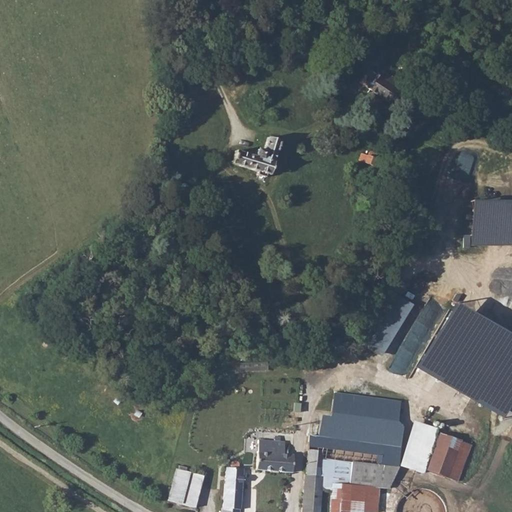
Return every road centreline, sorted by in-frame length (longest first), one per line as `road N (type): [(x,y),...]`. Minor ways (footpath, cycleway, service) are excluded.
road 1 (track): [(195,0),(240,128),(227,167),(271,199),(297,279),(349,346),(352,369)]
road 2 (track): [(291,511),(314,380),(352,369),(407,385),(466,421)]
road 3 (track): [(349,346),(418,248),(453,146),(469,140),(511,154)]
road 4 (unclassified): [(0,414),(144,511)]
road 5 (track): [(0,439),(103,511)]
